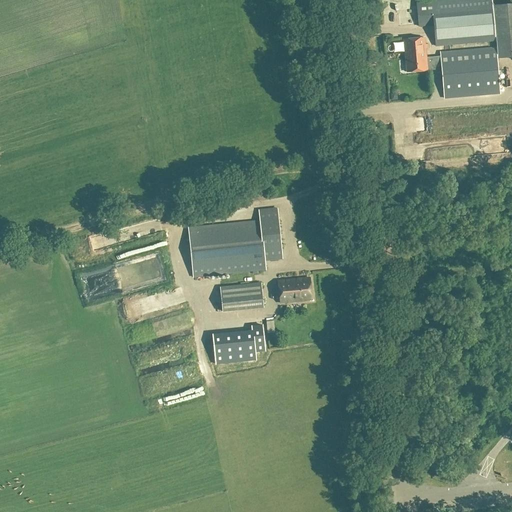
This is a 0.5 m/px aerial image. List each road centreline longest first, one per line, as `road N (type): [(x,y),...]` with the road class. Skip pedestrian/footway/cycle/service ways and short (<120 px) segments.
road 1 (unclassified): [(388,511),(340,0)]
road 2 (track): [(335,184),(294,170),(0,250)]
